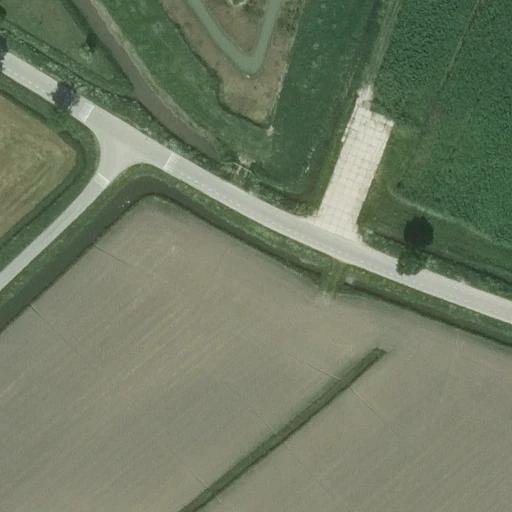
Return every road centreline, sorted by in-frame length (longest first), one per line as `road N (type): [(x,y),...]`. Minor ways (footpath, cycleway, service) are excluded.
road 1 (tertiary): [(511,315),(339,250),(134,144)]
road 2 (unclassified): [(0,286),(134,144)]
road 3 (tertiary): [(134,144),(0,67)]
